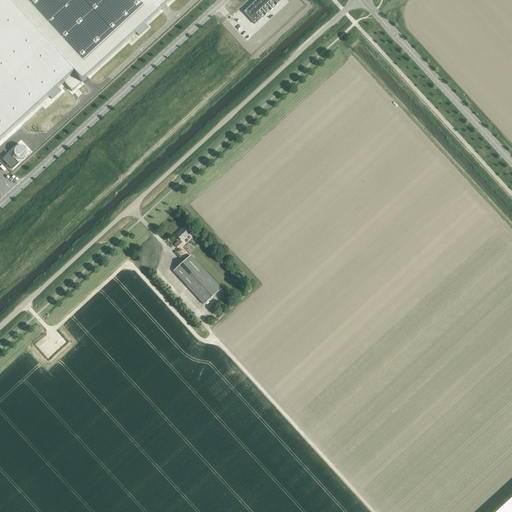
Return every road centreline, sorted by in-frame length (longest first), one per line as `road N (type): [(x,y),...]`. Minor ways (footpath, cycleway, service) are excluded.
road 1 (unclassified): [(0,326),(357,0)]
road 2 (tertiary): [(222,0),(0,204)]
road 3 (tertiary): [(406,47),(511,162)]
road 4 (unknown): [(130,207),(164,244),(172,275),(202,309)]
